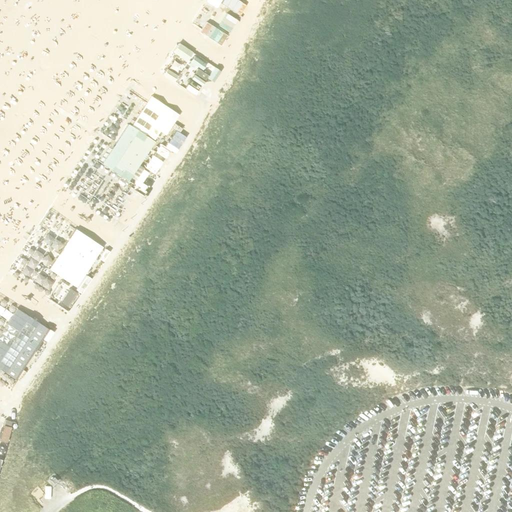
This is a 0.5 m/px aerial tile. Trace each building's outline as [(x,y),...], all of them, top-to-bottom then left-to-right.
[(216,27),(206,21),(199,32),(221,45),(246,5),(238,0),(223,0),(222,3),(229,7),(216,27)] [(189,55),(181,65),(203,80),(210,70),(189,55)] [(207,86),(185,70),(176,83),(199,98),(207,86)] [(162,99),(136,140),(164,158),(191,117),(162,99)] [(119,207),(85,185),(70,209),(103,231),(119,207)] [(104,236),(94,230),(80,252),(90,259),(104,236)] [(62,280),(34,260),(17,286),(31,295),(34,290),(47,300),(62,280)] [(0,314),(0,331),(19,344),(40,312),(14,295),(0,314)]
